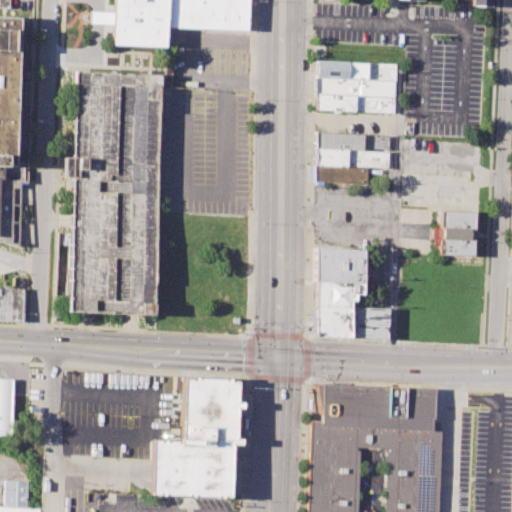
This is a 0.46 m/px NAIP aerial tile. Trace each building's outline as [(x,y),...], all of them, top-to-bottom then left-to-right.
[(0,0),(0,177),(2,177),(2,163),(12,164),(19,17),(0,16),(0,7),(10,8),(10,0),(0,0)] [(243,0),(241,32),(161,26),(159,50),(104,46),(107,0),(243,0)] [(315,78),(315,61),(394,63),(393,80),(315,78)] [(65,310),(76,70),(161,74),(160,92),(156,199),(151,314),(139,313),(65,310)] [(315,78),(314,93),(393,95),(393,80),(315,78)] [(314,93),(393,95),(392,112),(314,109),(314,93)] [(313,149),(357,151),(385,152),(385,137),(313,134),(313,149)] [(312,167),(357,168),(357,151),(313,149),(312,167)] [(312,182),(359,183),(359,168),(357,168),(312,167),(312,182)] [(439,209),(473,210),(472,226),(476,226),(475,243),(471,242),(471,256),(436,254),(437,237),(433,237),(433,227),(439,228),(439,209)] [(313,277),(357,278),(358,248),(315,247),(313,277)] [(313,306),(348,307),(348,301),(353,301),(354,296),(357,296),(357,278),(313,277),(313,306)] [(0,286),(24,288),(23,321),(0,319),(0,286)] [(312,334),(313,306),(348,307),(347,335),(312,334)] [(348,307),(386,308),(385,336),(347,335),(348,307)] [(0,378),(10,379),(7,435),(0,434),(0,378)] [(146,493),(230,498),(236,382),(181,379),(177,440),(172,441),(150,440),(149,457),(146,461),(146,471),(145,479),(146,493)] [(303,511),(307,420),(320,420),(315,383),(439,389),(437,421),(443,421),(439,511),(303,511)] [(0,511),(0,505),(1,506),(2,480),(29,482),(27,506),(36,507),(35,511),(0,511)]
